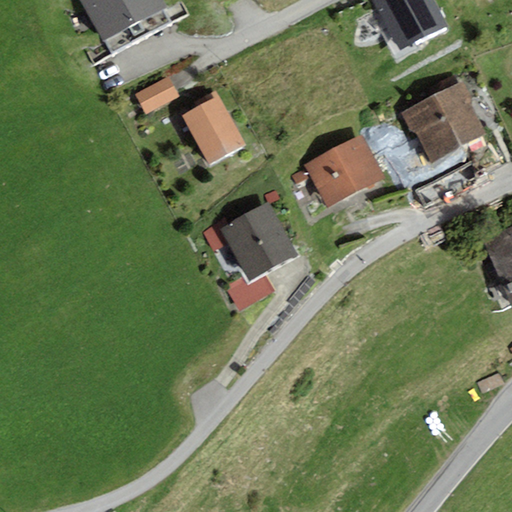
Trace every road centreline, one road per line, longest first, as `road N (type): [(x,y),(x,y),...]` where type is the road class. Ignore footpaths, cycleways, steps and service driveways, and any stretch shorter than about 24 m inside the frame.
road 1 (residential): [(74,511),(162,471),(340,275),(405,231),(511,182)]
road 2 (residential): [(104,79),(175,48),(242,42),(320,0)]
road 3 (tertiary): [(421,511),(511,404)]
